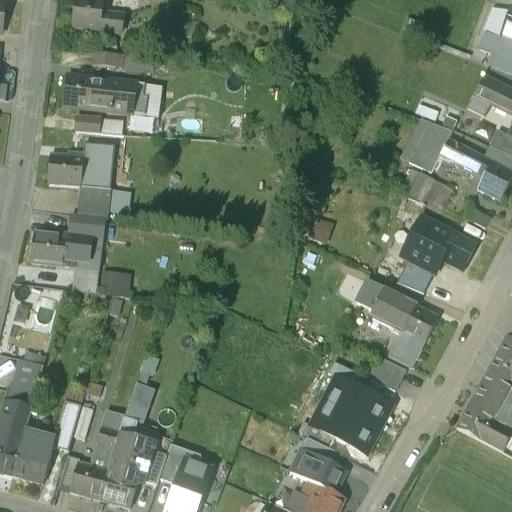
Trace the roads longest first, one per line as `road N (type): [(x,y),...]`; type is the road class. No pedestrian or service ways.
road 1 (residential): [(374,511),(511,255)]
road 2 (residential): [(0,264),(39,0)]
